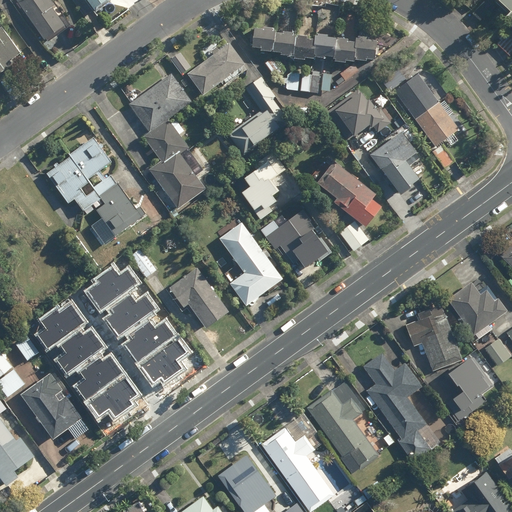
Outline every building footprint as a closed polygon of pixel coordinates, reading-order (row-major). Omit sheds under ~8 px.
[(57,5),(52,0),(14,0),(45,40),(66,24),(54,8),(57,5)] [(88,0),(97,12),(113,0),(88,0)] [(484,0),(473,11),(483,21),(499,5),(493,0),(484,0)] [(511,0),(502,0),(511,9),(511,0)] [(6,13),(0,13),(0,75),(5,71),(4,70),(14,63),(13,61),(23,53),(3,28),(12,21),(6,13)] [(511,34),(502,26),(497,31),(505,38),(499,44),(511,55),(511,54),(511,34)] [(254,42),(254,47),(262,48),(262,50),(272,52),(272,49),(274,50),(274,52),(283,53),(283,55),(296,56),(295,58),(306,60),(306,58),(315,58),(315,57),(327,58),(327,56),(334,57),(334,59),(337,59),(336,61),(347,63),(348,61),(356,61),(356,60),(368,61),(368,59),(377,60),(379,41),(370,40),(370,38),(361,37),(360,39),(357,38),(357,42),(349,41),(349,39),(329,37),(329,35),(319,34),(319,36),(316,35),(316,39),(309,38),(309,36),(295,35),(295,33),(285,32),(285,33),(277,33),(278,30),(275,30),(276,28),(265,27),(265,29),(256,28),(255,35),(252,35),(251,42),(254,42)] [(189,74),(205,95),(247,64),(231,43),(221,51),(218,47),(212,51),(215,55),(189,74)] [(183,74),(192,67),(181,53),(172,60),(183,74)] [(333,76),(339,85),(361,71),(355,62),(333,76)] [(383,81),(390,91),(407,79),(399,69),(383,81)] [(301,91),(319,93),(321,76),(320,76),(321,71),(313,71),(313,74),(303,73),(301,91)] [(288,89),(299,91),(301,73),(290,72),(288,89)] [(131,104),(151,132),(193,102),(173,74),(131,104)] [(324,74),(323,90),(331,91),(333,74),(324,74)] [(396,91),(416,119),(440,101),(419,74),(396,91)] [(230,134),(245,155),(291,123),(274,98),(277,96),(263,77),(247,88),(263,111),(230,134)] [(328,112),(349,140),(355,136),(356,136),(371,125),(373,128),(386,119),(371,99),(370,100),(363,92),(360,89),(328,112)] [(417,120),(437,146),(460,129),(441,103),(417,120)] [(151,169),(171,198),(199,178),(197,175),(205,170),(190,148),(170,119),(145,136),(162,161),(151,169)] [(372,155),(403,195),(413,188),(412,186),(421,179),(411,166),(421,158),(417,153),(418,152),(403,132),(372,155)] [(97,210),(117,236),(147,213),(142,206),(138,209),(119,183),(120,183),(119,182),(118,183),(112,175),(108,179),(101,170),(113,162),(103,148),(105,147),(102,143),(100,145),(95,137),(70,155),(71,156),(60,165),(59,163),(55,165),(56,167),(48,174),(70,203),(76,199),(85,211),(94,204),(97,208),(103,203),(101,200),(104,198),(105,200),(103,201),(106,204),(97,210)] [(434,152),(446,168),(456,161),(444,145),(434,152)] [(244,192),(256,210),(263,205),(266,210),(278,201),(274,195),(279,191),(271,180),(279,174),(280,175),(288,169),(274,151),(254,165),(258,170),(246,178),(252,187),(244,192)] [(335,202),(367,227),(383,207),(373,199),(377,194),(335,162),(318,183),(338,199),(335,202)] [(275,236),(293,260),(298,257),(307,269),(332,250),(303,211),(275,232),(270,226),(265,230),(272,239),(275,236)] [(340,232),(355,251),(370,240),(356,221),(340,232)] [(248,306),(285,279),(269,257),(272,255),(266,248),(264,250),(243,222),(221,239),(246,273),(231,283),(248,306)] [(511,246),(502,255),(511,266),(511,246)] [(147,278),(158,269),(142,248),(131,257),(147,278)] [(207,328),(230,312),(199,268),(171,288),(185,307),(190,304),(207,328)] [(102,308),(137,282),(128,269),(118,276),(113,269),(93,284),(94,286),(88,290),(102,308)] [(489,324),(508,310),(499,297),(498,298),(488,284),(479,290),(472,280),(448,298),(475,334),(476,333),(480,338),(493,328),(489,324)] [(119,335),(155,309),(145,296),(135,303),(130,296),(110,311),(112,313),(106,317),(119,335)] [(433,370),(463,359),(442,304),(419,312),(421,319),(407,324),(415,345),(423,342),(433,370)] [(37,336),(47,348),(82,323),(69,305),(63,309),(62,307),(42,321),(47,328),(37,336)] [(138,361),(173,335),(164,322),(154,329),(149,322),(129,337),(130,339),(124,343),(138,361)] [(58,360),(67,373),(103,347),(89,329),(84,333),(82,331),(62,346),(67,353),(58,360)] [(18,343),(30,359),(41,351),(30,335),(18,343)] [(511,352),(498,336),(481,350),(495,368),(511,353),(511,352)] [(189,351),(179,338),(144,364),(157,382),(163,378),(164,380),(184,365),(179,358),(189,351)] [(0,378),(14,367),(0,350),(0,378)] [(399,440),(415,461),(441,441),(428,423),(408,396),(423,385),(405,362),(396,369),(382,352),(364,365),(377,382),(367,390),(403,438),(399,440)] [(77,386),(86,399),(122,373),(109,355),(103,359),(101,357),(81,372),(87,379),(77,386)] [(471,356),(449,372),(458,384),(459,383),(464,390),(445,403),(458,421),(468,414),(464,408),(495,385),(474,357),(473,358),(471,356)] [(0,380),(0,385),(9,397),(26,384),(15,369),(0,380)] [(22,395),(55,439),(70,429),(77,439),(90,430),(83,419),(84,418),(68,396),(61,401),(57,395),(64,390),(52,373),(22,395)] [(123,379),(88,405),(97,418),(107,411),(112,418),(132,404),(131,402),(137,397),(123,379)] [(342,457),(353,473),(360,468),(360,469),(380,455),(355,419),(364,412),(363,411),(366,408),(347,381),(333,390),(332,389),(308,406),(343,456),(342,457)] [(4,480),(8,486),(20,477),(16,471),(36,456),(22,437),(18,440),(0,416),(0,414),(8,408),(0,397),(0,482),(0,483),(4,480)] [(376,415),(362,425),(381,452),(395,442),(376,415)] [(262,443),(312,511),(336,494),(307,455),(316,449),(305,434),(297,440),(286,426),(262,443)] [(511,449),(511,447),(495,459),(511,480),(511,449)] [(219,475),(246,511),(253,511),(277,494),(248,454),(219,475)] [(511,511),(511,507),(486,470),(460,488),(464,494),(456,500),(460,506),(451,511),(511,511)] [(223,511),(219,505),(214,508),(204,495),(180,511),(223,511)] [(122,511),(145,511),(138,501),(122,511)]
